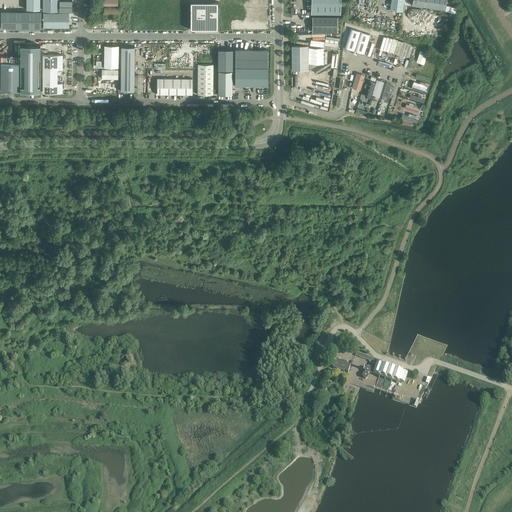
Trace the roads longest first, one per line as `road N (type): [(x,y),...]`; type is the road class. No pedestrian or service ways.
road 1 (tertiary): [(0,147),(262,143),(276,135),(279,102)]
road 2 (unclassified): [(81,35),(279,36)]
road 3 (unclassified): [(279,102),(81,102)]
